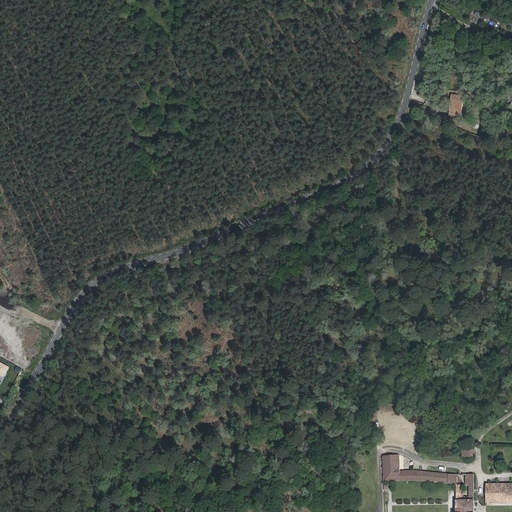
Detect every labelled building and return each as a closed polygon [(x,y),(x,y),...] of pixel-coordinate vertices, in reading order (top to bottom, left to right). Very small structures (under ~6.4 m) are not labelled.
[(463,116),(464,101),(453,100),(452,107),(454,107),(453,115),(463,116)] [(0,374),(3,377),(8,367),(0,362),(0,374)] [(462,448),(463,457),(473,456),(472,447),(462,448)] [(383,473),(384,482),(415,481),(457,485),(457,476),(460,476),(460,474),(447,474),(415,471),(400,472),(399,455),(383,456),(383,473)] [(469,490),(474,490),(474,474),(464,474),(464,476),(466,476),(466,485),(465,485),(465,486),(469,486),(469,490)] [(511,483),(486,484),(486,504),(511,503),(511,483)] [(359,485),(359,498),(371,498),(372,485),(359,485)] [(461,493),(457,493),(456,511),(474,511),(474,497),(469,497),(469,500),(462,501),(461,493)]
